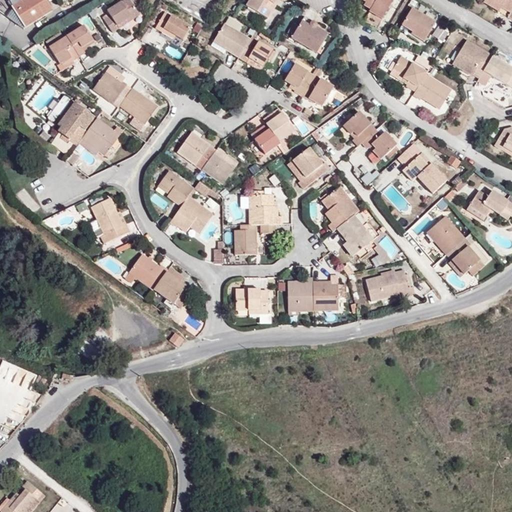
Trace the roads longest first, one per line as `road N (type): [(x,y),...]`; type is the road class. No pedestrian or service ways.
road 1 (unclassified): [(218,347),(343,335),(466,300),(511,277)]
road 2 (unclassified): [(116,374),(177,446),(181,511)]
road 3 (residential): [(133,177),(144,221),(211,279)]
road 4 (unclassified): [(13,449),(61,394),(116,374)]
road 5 (residential): [(296,221),(302,245),(280,268),(211,279)]
